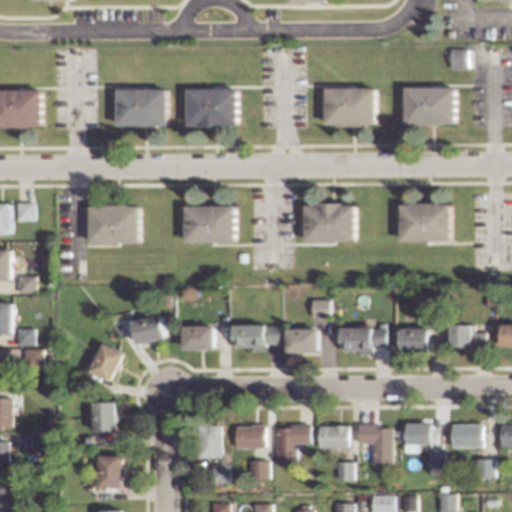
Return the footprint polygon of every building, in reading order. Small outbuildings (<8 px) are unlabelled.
[(468,49),(451,49),(451,69),(469,69),(468,49)] [(406,124),(457,125),(458,88),(407,87),(406,124)] [(378,88),(328,88),(327,125),(377,126),(378,88)] [(170,89),(119,89),(119,126),(169,126),(170,89)] [(190,127),(240,126),(239,89),(189,89),(190,127)] [(0,127),(45,127),(44,90),(0,90),(0,127)] [(36,202),(18,203),(19,221),(36,221),(36,202)] [(0,203),(0,234),(14,234),(13,203),(0,203)] [(453,241),(452,203),(402,204),(402,241),(453,241)] [(357,242),(357,204),(307,204),(307,242),(357,242)] [(238,205),(187,206),(187,243),(238,242),(238,205)] [(142,243),(142,206),(91,206),(92,244),(142,243)] [(0,280),(14,281),(14,249),(0,249),(0,280)] [(37,275),(19,276),(20,294),(38,293),(37,275)] [(332,299),(313,300),(313,318),(332,317),(332,299)] [(15,303),(0,302),(0,333),(14,334),(15,303)] [(166,339),(163,317),(134,320),(137,343),(166,339)] [(234,325),(234,348),(253,348),(253,351),(266,351),(266,344),(281,344),(280,324),(234,325)] [(511,347),(511,324),(503,324),(503,347),(511,347)] [(475,325),(452,325),(452,348),(488,348),(488,333),(475,332),(475,325)] [(216,349),(215,326),(184,327),(184,350),(216,349)] [(342,329),(342,352),(374,352),(374,347),(389,347),(388,328),(342,329)] [(402,329),(402,352),(432,352),(431,328),(402,329)] [(36,329),(18,329),(18,346),(36,346),(36,329)] [(288,352),(320,353),(320,329),(289,329),(288,352)] [(125,353),(103,344),(91,373),(113,382),(125,353)] [(44,349),(26,349),(26,366),(44,366),(44,349)] [(0,385),(12,385),(11,355),(0,355),(0,385)] [(13,398),(0,397),(0,427),(13,428),(13,398)] [(117,431),(117,402),(94,403),(94,432),(117,431)] [(433,423),(408,423),(408,452),(420,452),(420,444),(433,444),(433,423)] [(360,424),(360,444),(374,443),(374,465),(395,464),(395,427),(382,428),(382,424),(360,424)] [(485,447),(484,424),(453,424),(454,447),(485,447)] [(511,425),(502,424),(502,446),(511,446),(511,425)] [(199,425),(199,458),(222,458),(221,425),(199,425)] [(238,448),(267,447),(266,425),(238,426),(238,448)] [(278,465),(298,465),(298,443),(313,443),(312,425),(277,426),(278,465)] [(351,447),(350,425),(320,426),(321,448),(351,447)] [(46,452),(47,433),(28,433),(27,452),(46,452)] [(11,441),(0,441),(0,468),(10,469),(11,441)] [(447,449),(428,449),(429,467),(447,467),(447,449)] [(123,455),(99,456),(100,487),(123,487),(123,455)] [(497,459),(479,459),(478,477),(497,477),(497,459)] [(252,479),(272,479),(271,460),(252,461),(252,479)] [(356,462),(340,462),(339,480),(355,480),(356,462)] [(231,482),(230,464),(214,464),(214,483),(231,482)] [(441,511),(458,511),(458,493),(442,493),(441,511)] [(395,511),(395,495),(373,495),(372,511),(395,511)] [(404,511),(418,511),(418,495),(404,495),(404,511)] [(229,511),(230,503),(212,502),(211,511),(229,511)] [(354,511),(355,504),(335,503),(335,511),(354,511)]
